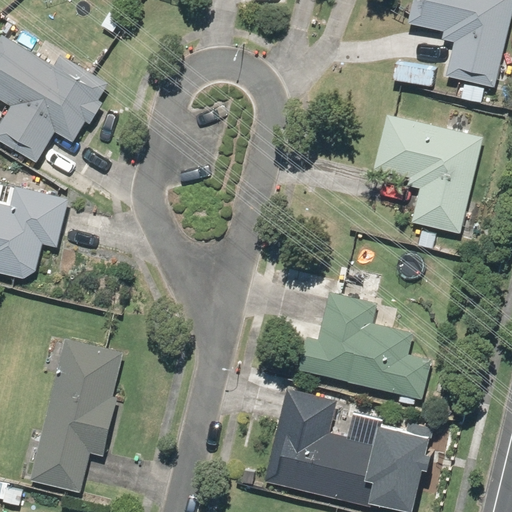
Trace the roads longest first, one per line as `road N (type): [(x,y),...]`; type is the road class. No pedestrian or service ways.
road 1 (residential): [(221,333),(149,200),(170,91),(191,68),(217,60),(256,75),(279,101)]
road 2 (residential): [(279,101),(221,333)]
road 3 (residential): [(180,511),(221,333)]
